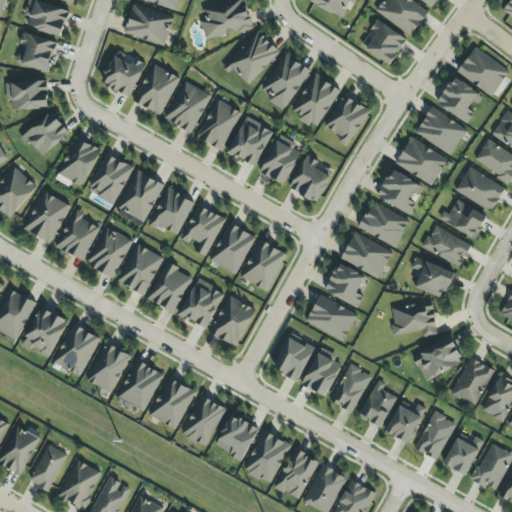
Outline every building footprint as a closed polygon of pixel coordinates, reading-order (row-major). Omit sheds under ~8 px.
[(60,38),(69,12),(34,0),(28,0),(24,15),(30,18),(27,26),(60,38)] [(179,0),(141,0),(175,12),(179,0)] [(252,27),(243,0),(231,0),(202,9),(206,22),(201,24),(206,41),(252,27)] [(354,0),(310,0),(309,3),(345,20),(354,0)] [(383,0),(376,11),(410,36),(428,13),(410,0),(383,0)] [(419,0),(431,8),(437,0),(419,0)] [(511,0),(509,0),(502,12),(511,18),(511,0)] [(173,16),(132,6),(124,35),(165,45),(173,16)] [(360,45),(388,66),(406,40),(378,20),(360,45)] [(247,86),(280,52),(257,31),(225,65),(247,86)] [(49,73),(57,43),(22,33),(18,48),(20,49),(16,64),(49,73)] [(458,74),(493,96),(509,70),(473,49),(458,74)] [(145,66),(116,51),(100,83),(129,97),(145,66)] [(272,98),(269,102),(283,111),(310,71),(285,54),(260,90),(272,98)] [(134,103),(161,115),(179,77),(151,65),(134,103)] [(316,129),(340,90),(314,75),(291,113),(316,129)] [(483,97),(453,78),(436,104),(467,124),(474,113),(468,109),(473,102),(478,105),(483,97)] [(47,81),(7,83),(8,110),(48,109),(47,81)] [(191,133),(211,96),(184,81),(164,119),(191,133)] [(337,142),(346,148),(369,112),(344,95),(323,127),(340,137),(337,142)] [(222,150),(240,112),(216,100),(197,138),(222,150)] [(415,133),(449,156),(466,131),(432,108),(415,133)] [(22,137),(40,158),(69,132),(51,112),(22,137)] [(491,135),(511,149),(511,115),(506,112),(491,135)] [(274,133),(247,117),(226,152),(253,168),(274,133)] [(260,174),(284,185),(300,153),(293,149),(296,142),(279,134),(260,174)] [(101,150),(77,138),(54,180),(69,187),(72,183),(81,188),(101,150)] [(447,161),(411,138),(395,163),(431,186),(447,161)] [(474,164),(510,182),(511,178),(511,154),(486,141),(474,164)] [(133,168),(106,154),(86,191),(113,205),(133,168)] [(333,169),(304,156),(289,190),(318,203),(333,169)] [(0,182),(0,211),(10,219),(37,187),(12,167),(0,182)] [(492,212),(504,188),(468,168),(455,192),(492,212)] [(143,223),(164,186),(137,171),(117,208),(143,223)] [(423,187),(391,171),(377,198),(409,215),(423,187)] [(178,238),(193,201),(165,189),(149,225),(178,238)] [(70,206),(43,192),(23,230),(50,244),(70,206)] [(438,223),(477,238),(486,214),(455,202),(450,214),(443,212),(438,223)] [(408,220),(370,203),(358,231),(397,247),(408,220)] [(181,238),(196,246),(194,251),(205,257),(225,219),(198,206),(181,238)] [(84,260),(98,227),(81,220),(84,214),(73,209),(57,249),(84,260)] [(210,263),(237,274),(254,236),(227,224),(210,263)] [(421,248),(459,268),(471,246),(435,227),(429,238),(426,237),(421,248)] [(113,278),(132,242),(105,228),(86,265),(113,278)] [(378,279),(392,254),(355,233),(340,258),(378,279)] [(286,255),(260,240),(239,277),(266,292),(286,255)] [(163,259),(137,245),(116,281),(143,296),(163,259)] [(453,273),(414,258),(411,268),(420,272),(414,288),(444,299),(453,273)] [(174,313),(193,278),(166,264),(147,299),(174,313)] [(357,293),(365,277),(339,264),(324,291),(356,308),(362,296),(357,293)] [(180,317),(207,329),(223,291),(195,280),(180,317)] [(35,303),(11,291),(0,313),(0,332),(17,341),(35,303)] [(511,321),(511,292),(500,315),(511,321)] [(255,309),(228,296),(209,335),(237,348),(255,309)] [(306,324),(345,341),(357,313),(318,297),(306,324)] [(390,308),(394,336),(421,332),(422,337),(437,335),(432,302),(390,308)] [(48,357),(68,323),(42,307),(20,345),(30,351),(32,347),(48,357)] [(81,377),(99,338),(72,325),(54,364),(81,377)] [(273,369),(297,381),(313,350),(289,337),(273,369)] [(424,381),(463,363),(451,338),(412,356),(424,381)] [(86,381),(110,393),(130,357),(106,344),(86,381)] [(302,386),(326,398),(343,362),(319,350),(302,386)] [(476,407),(492,369),(467,359),(452,397),(476,407)] [(145,412),(162,374),(135,361),(118,399),(145,412)] [(329,402),(351,414),(371,377),(350,365),(329,402)] [(511,404),(511,381),(499,375),(481,413),(503,423),(511,404)] [(195,392),(168,378),(148,416),(175,430),(195,392)] [(382,390),(385,385),(378,381),(359,416),(380,428),(397,398),(382,390)] [(224,407),(199,397),(182,437),(207,448),(224,407)] [(414,410),(402,402),(385,432),(407,444),(426,410),(417,405),(414,410)] [(456,424),(434,413),(414,449),(436,461),(456,424)] [(259,430),(231,415),(214,446),(241,461),(259,430)] [(0,442),(9,424),(0,420),(0,442)] [(0,457),(0,466),(22,476),(38,437),(13,426),(0,457)] [(242,470),(269,485),(290,446),(264,431),(242,470)] [(474,437),(472,441),(459,434),(443,464),(465,476),(484,442),(474,437)] [(511,456),(511,454),(489,444),(472,481),(496,492),(511,456)] [(29,482),(48,492),(67,455),(48,445),(29,482)] [(298,500),(318,463),(294,450),(274,487),(298,500)] [(85,510),(100,471),(73,461),(58,500),(85,510)] [(511,466),(499,498),(511,503),(511,466)] [(118,511),(130,491),(121,486),(122,484),(109,478),(90,511),(118,511)] [(364,511),(374,493),(350,481),(334,511),(364,511)]
